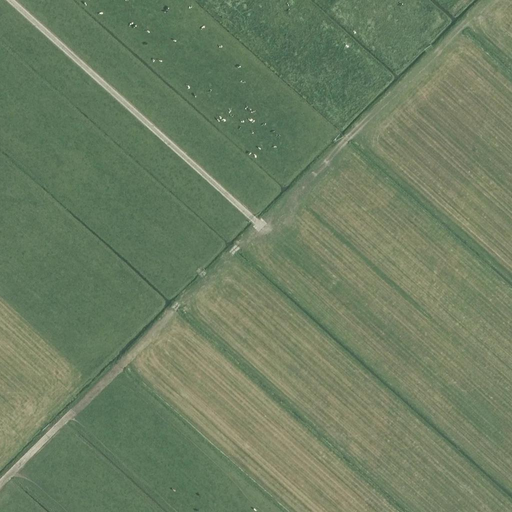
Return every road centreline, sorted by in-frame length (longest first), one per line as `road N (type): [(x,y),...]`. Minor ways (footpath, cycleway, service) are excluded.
road 1 (track): [(206,275),(0,481)]
road 2 (track): [(433,53),(260,225),(240,207)]
